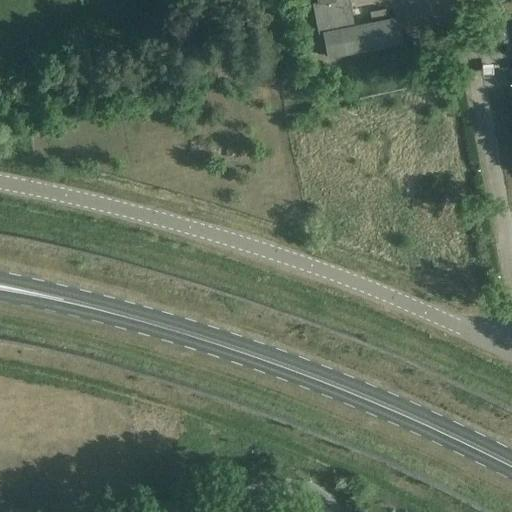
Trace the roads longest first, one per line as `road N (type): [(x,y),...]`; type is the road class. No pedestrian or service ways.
road 1 (primary): [(511,472),(418,420),(170,335),(0,292)]
road 2 (unclassified): [(511,351),(372,287),(190,229),(0,182)]
road 3 (unclassified): [(195,511),(285,492),(313,494)]
